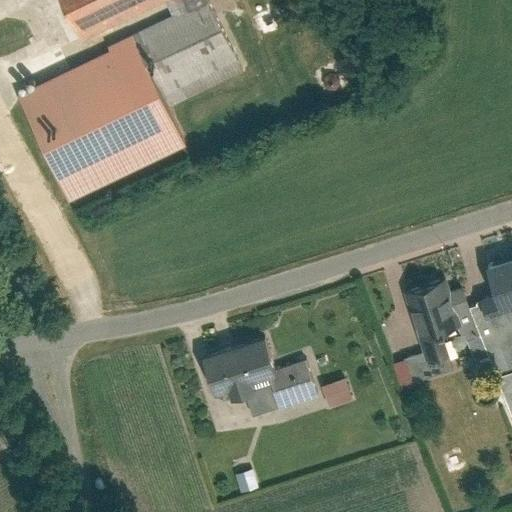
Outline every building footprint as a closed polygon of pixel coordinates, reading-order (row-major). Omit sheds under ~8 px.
[(64,0),(83,38),(163,0),(64,0)] [(136,41),(167,107),(245,69),(210,0),(164,0),(172,15),(132,34),(136,41)] [(136,41),(17,97),(68,203),(186,146),(167,107),(136,41)] [(511,255),(493,261),(507,305),(511,303),(511,255)] [(451,274),(410,288),(425,334),(448,326),(467,320),(464,313),(456,287),(451,274)] [(456,287),(464,313),(476,309),(468,283),(456,287)] [(500,371),(509,369),(511,367),(511,303),(507,305),(493,310),(489,297),(477,300),(500,371)] [(450,350),(455,348),(448,326),(425,334),(429,349),(432,356),(450,350)] [(272,331),(209,352),(221,388),(237,383),(259,376),(277,370),(284,368),(272,331)] [(429,349),(397,360),(405,382),(455,365),(450,350),(432,356),(429,349)] [(288,404),(323,393),(312,359),(284,368),(277,370),(288,404)] [(351,373),(326,381),(333,404),(359,396),(351,373)] [(259,376),(237,383),(241,393),(262,386),(259,376)] [(257,466),(241,472),(246,489),(263,484),(257,466)]
